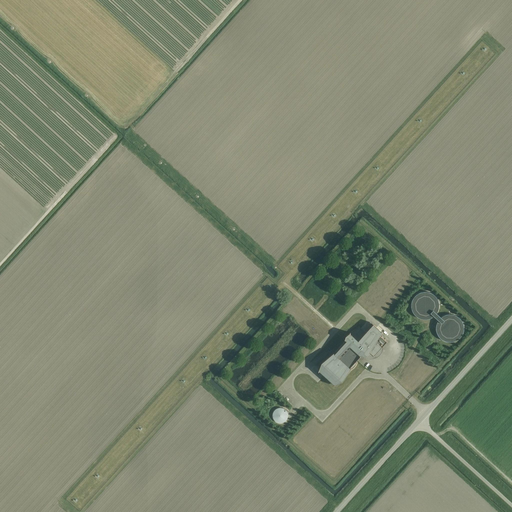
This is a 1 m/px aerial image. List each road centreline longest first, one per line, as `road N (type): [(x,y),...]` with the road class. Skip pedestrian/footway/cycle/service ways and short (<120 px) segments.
road 1 (track): [(491,55),(285,284),(334,331)]
road 2 (track): [(82,506),(285,284)]
road 3 (unclassified): [(419,421),(511,321)]
road 4 (unclassified): [(511,505),(419,421)]
road 5 (unclassified): [(337,511),(419,421)]
